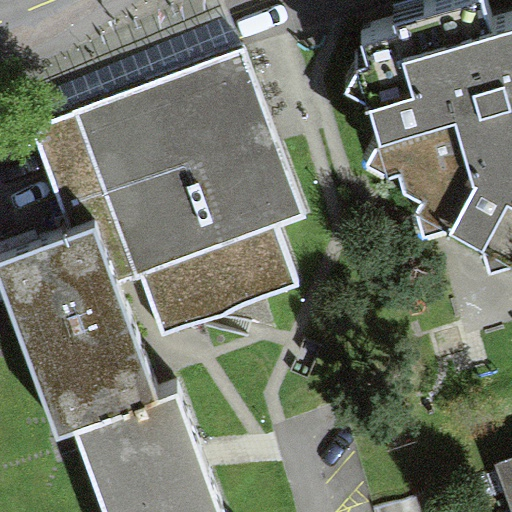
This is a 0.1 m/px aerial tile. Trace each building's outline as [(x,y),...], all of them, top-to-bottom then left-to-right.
[(511,0),(385,0),(361,7),(367,30),(357,33),(346,53),(372,67),(380,103),(365,128),(388,141),(399,139),(401,150),(424,164),(415,177),(421,201),(447,194),(484,213),(489,237),(511,230),(511,0)] [(26,114),(244,34),(232,7),(17,90),(26,114)] [(64,216),(96,204),(122,273),(143,265),(165,323),(300,272),(278,212),(306,201),(244,34),(26,114),(59,203),(64,216)] [(0,247),(13,282),(60,408),(76,402),(159,372),(122,273),(96,204),(64,216),(0,239),(0,247)] [(0,286),(13,282),(0,247),(0,286)] [(76,402),(117,511),(232,511),(178,365),(159,372),(76,402)] [(511,441),(492,448),(511,510),(511,441)]
